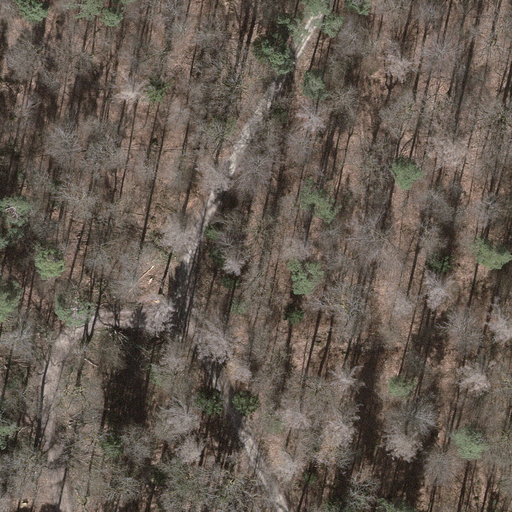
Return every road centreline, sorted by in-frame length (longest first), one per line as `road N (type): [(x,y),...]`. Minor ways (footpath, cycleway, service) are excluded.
road 1 (track): [(298,511),(209,359),(173,326),(185,250),(323,0)]
road 2 (track): [(60,511),(47,421),(65,344),(101,321),(143,317),(173,326)]
